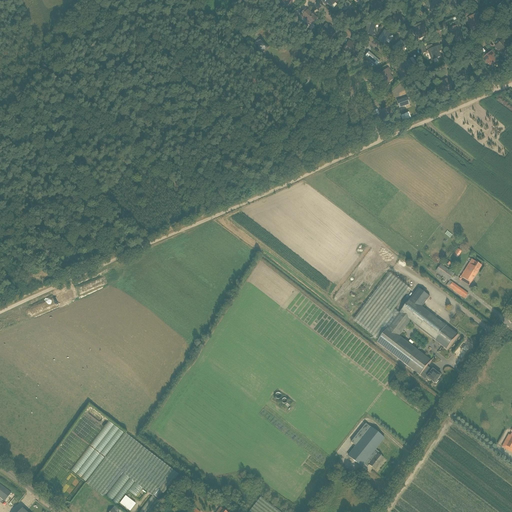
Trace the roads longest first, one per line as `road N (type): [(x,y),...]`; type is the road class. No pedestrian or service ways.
road 1 (track): [(344,159),(0,311)]
road 2 (unclassified): [(375,511),(503,320)]
road 3 (track): [(511,84),(344,159)]
road 4 (unknown): [(397,0),(502,88)]
road 5 (track): [(58,162),(148,245)]
